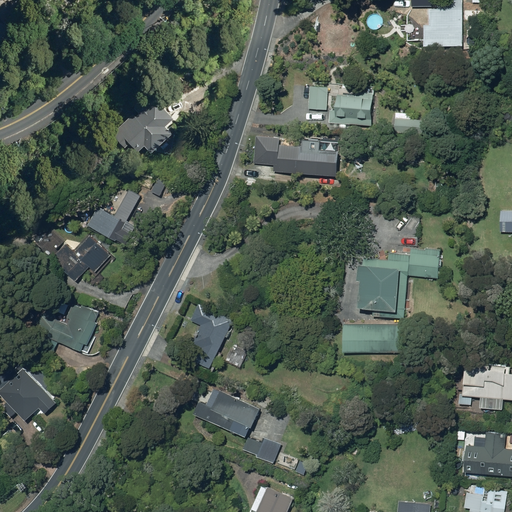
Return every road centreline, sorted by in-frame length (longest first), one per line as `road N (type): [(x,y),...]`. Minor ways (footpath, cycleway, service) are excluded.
road 1 (secondary): [(269,0),(203,210),(76,456),(38,511)]
road 2 (tertiary): [(161,0),(51,100),(0,128)]
